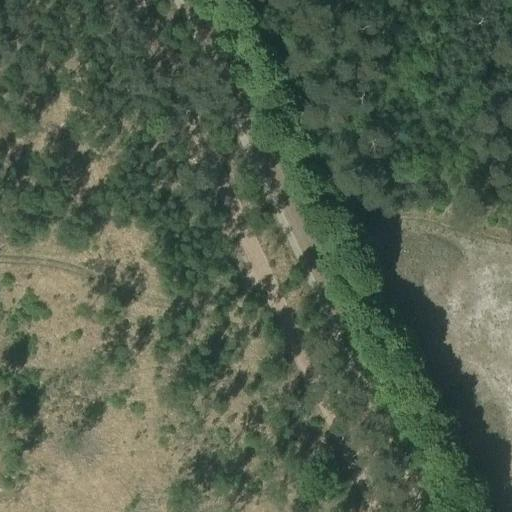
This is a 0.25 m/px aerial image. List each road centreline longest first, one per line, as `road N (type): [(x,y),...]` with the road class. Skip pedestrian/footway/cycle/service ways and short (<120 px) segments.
road 1 (track): [(371,511),(133,0)]
road 2 (track): [(430,511),(306,247)]
road 3 (track): [(306,247),(189,0)]
